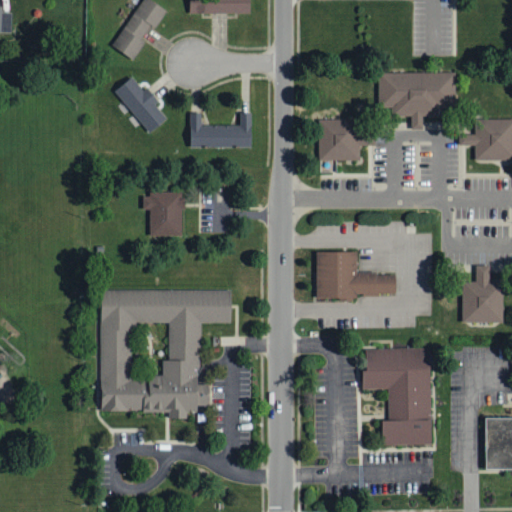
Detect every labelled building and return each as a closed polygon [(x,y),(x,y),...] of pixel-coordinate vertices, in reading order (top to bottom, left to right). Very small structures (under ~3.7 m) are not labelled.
[(144,41),(140,39),(150,24),(155,28),(166,10),(151,0),(140,0),(111,46),(132,59),(144,41)] [(249,0),(189,0),(189,12),(249,13),(249,0)] [(0,30),(11,31),(11,12),(1,12),(2,5),(0,4),(0,30)] [(378,72),(455,71),(456,103),(436,103),(436,114),(422,114),(422,127),(411,127),(411,114),(391,115),(391,101),(379,101),(378,72)] [(115,89),(148,133),(166,119),(155,104),(158,102),(147,87),(143,90),(132,76),(115,89)] [(251,147),(251,112),(239,112),(239,125),(201,124),(201,112),(190,112),(189,147),(251,147)] [(457,144),(457,132),(477,132),(477,118),(511,118),(511,156),(478,156),(478,144),(457,144)] [(319,159),(318,120),(355,120),(355,133),(373,133),(373,143),(354,143),(354,158),(319,159)] [(183,192),(143,192),(142,209),(149,209),(149,235),(182,236),(183,192)] [(315,252),(315,298),(354,298),(354,292),(393,292),(393,274),(356,274),(356,252),(315,252)] [(461,321),(461,282),(476,282),(476,264),(489,264),(490,282),(502,282),(502,321),(461,321)] [(231,287),(100,287),(100,410),(168,410),(168,416),(186,416),(186,411),(197,411),(197,403),(209,403),(209,384),(198,384),(198,322),(231,322),(231,287)] [(381,444),(381,420),(388,419),(388,389),(360,389),(360,370),(365,370),(365,347),(432,347),(433,443),(381,444)] [(511,467),(484,467),(485,416),(511,416),(511,467)]
